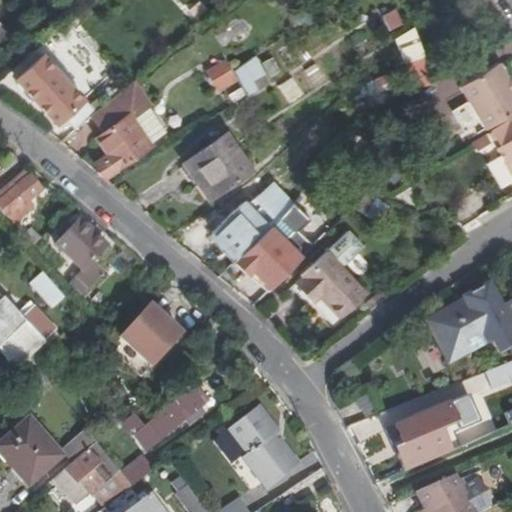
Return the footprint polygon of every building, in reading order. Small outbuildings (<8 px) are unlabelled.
[(395,11),(381,15),(385,31),(400,27),(395,11)] [(76,45),(86,57),(108,37),(97,26),(76,45)] [(403,65),(424,57),(414,29),(392,37),(403,65)] [(14,77),(36,102),(64,77),(42,53),(14,77)] [(233,69),(248,94),(270,81),(255,56),(233,69)] [(458,82),(467,97),(484,125),(511,108),(511,81),(498,59),(458,82)] [(211,75),(218,87),(232,79),(225,67),(211,75)] [(97,114),(64,77),(36,102),(56,124),(64,117),(76,130),(92,117),(97,114)] [(279,84),(287,103),(303,96),(295,77),(279,84)] [(92,117),(104,134),(129,117),(148,104),(150,102),(132,85),(97,114),(92,117)] [(476,130),(484,125),(467,97),(459,102),(476,130)] [(167,130),(148,104),(129,117),(147,143),(167,130)] [(511,114),(491,128),(500,144),(511,137),(511,114)] [(149,146),(147,143),(129,117),(104,134),(98,138),(108,154),(95,164),(104,177),(149,146)] [(511,137),(500,144),(495,148),(501,158),(506,156),(511,166),(511,175),(511,177),(511,137)] [(190,163),(215,201),(251,175),(226,139),(190,163)] [(501,158),(511,175),(511,166),(506,156),(501,158)] [(3,190),(0,193),(0,209),(8,218),(28,201),(30,203),(42,192),(30,178),(9,197),(3,190)] [(368,195),(357,209),(377,222),(387,208),(368,195)] [(210,232),(233,259),(267,227),(242,201),(210,232)] [(56,247),(69,259),(78,250),(91,262),(106,247),(79,222),(56,247)] [(310,301),(317,295),(335,316),(362,293),(337,265),(360,245),(347,231),(299,274),(301,276),(293,283),(310,301)] [(41,271),(27,284),(49,309),(63,296),(41,271)] [(498,351),(511,343),(511,328),(485,285),(462,298),(465,302),(455,308),(454,305),(430,320),(427,329),(444,355),(449,355),(465,345),(467,349),(489,336),(498,351)] [(364,303),(369,309),(382,299),(377,292),(364,303)] [(3,304),(0,306),(0,356),(14,373),(52,340),(26,313),(17,320),(3,304)] [(152,306),(125,341),(157,366),(185,331),(152,306)] [(0,415),(7,423),(50,384),(43,375),(8,405),(0,395),(0,415)] [(194,388),(147,429),(137,438),(150,453),(187,422),(191,426),(203,416),(199,411),(207,404),(194,388)] [(365,393),(352,400),(360,415),(373,407),(365,393)] [(454,405),(462,424),(474,419),(466,400),(454,405)] [(273,438),(275,436),(279,433),(258,407),(228,430),(248,454),(241,460),(248,468),(281,444),(279,441),(277,442),(273,438)] [(427,417),(382,435),(382,433),(365,439),(375,463),(385,460),(383,456),(434,435),(427,417)] [(0,447),(0,452),(26,485),(60,457),(30,422),(0,447)] [(75,464),(99,444),(88,430),(64,450),(75,464)] [(75,464),(56,481),(76,505),(89,494),(93,499),(113,482),(125,496),(135,488),(124,474),(99,444),(75,464)] [(281,444),(248,468),(266,492),(298,467),(281,444)] [(135,488),(157,472),(146,457),(124,474),(135,488)] [(204,511),(182,475),(167,483),(184,511),(204,511)] [(429,511),(473,511),(454,475),(415,493),(425,511),(429,510),(429,511)] [(104,511),(125,496),(113,482),(93,499),(104,511)] [(160,511),(149,497),(128,511),(160,511)] [(213,511),(245,511),(237,498),(213,511)]
